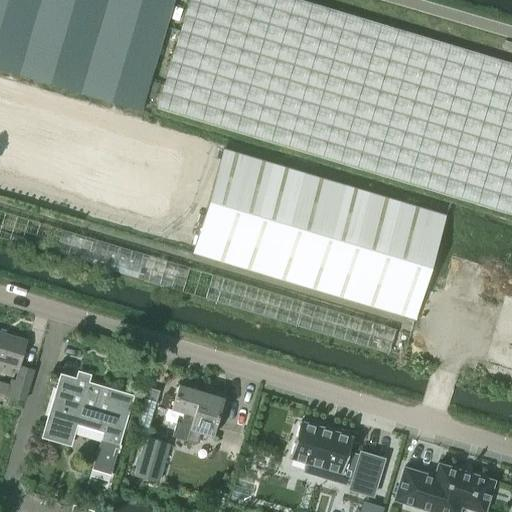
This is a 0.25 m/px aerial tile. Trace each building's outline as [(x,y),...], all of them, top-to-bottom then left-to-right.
[(0,0),(0,68),(141,110),(173,0),(0,0)] [(190,0),(160,106),(511,213),(511,63),(306,0),(190,0)] [(413,319),(444,215),(223,149),(192,252),(413,319)] [(188,252),(200,212),(93,181),(82,219),(188,252)] [(395,329),(0,211),(0,237),(388,353),(388,352),(395,329)] [(23,399),(32,369),(19,365),(27,341),(0,332),(0,371),(10,374),(12,368),(17,370),(15,377),(11,376),(5,394),(23,399)] [(60,374),(43,431),(71,440),(75,426),(101,433),(99,440),(91,469),(110,474),(117,446),(132,395),(60,374)] [(185,441),(200,391),(178,385),(170,409),(183,413),(180,423),(175,421),(171,436),(185,441)] [(142,409),(153,413),(159,392),(147,389),(142,409)] [(200,391),(185,441),(196,444),(199,433),(212,436),(218,415),(223,416),(227,403),(222,401),(223,398),(200,391)] [(350,438),(351,437),(349,436),(349,437),(329,431),(330,430),(319,427),(319,428),(300,422),(298,421),(298,423),(288,457),(287,458),(289,458),(304,463),(302,472),(320,477),(323,468),(339,473),(338,473),(340,474),(340,472),(341,468),(353,472),(348,489),(371,496),(382,459),(358,452),(357,456),(346,452),(350,438)] [(169,443),(144,436),(133,476),(158,483),(169,443)] [(432,476),(402,467),(392,500),(431,511),(456,511),(459,506),(477,511),(482,511),(492,481),(436,463),(432,476)]
